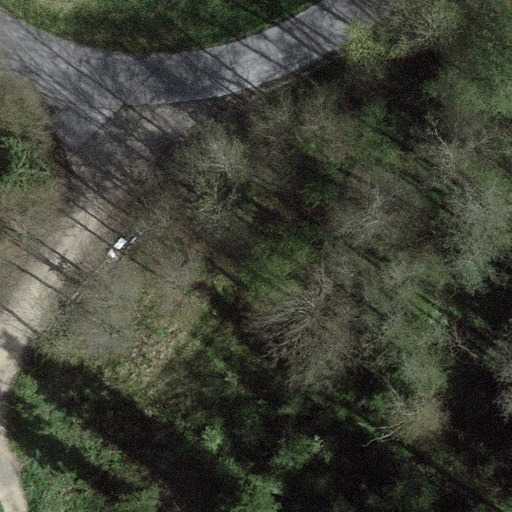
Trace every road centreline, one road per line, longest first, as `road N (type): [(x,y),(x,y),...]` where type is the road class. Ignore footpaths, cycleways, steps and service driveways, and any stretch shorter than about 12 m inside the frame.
road 1 (unclassified): [(358,0),(237,65),(153,81),(68,68),(0,36)]
road 2 (track): [(119,81),(0,346)]
